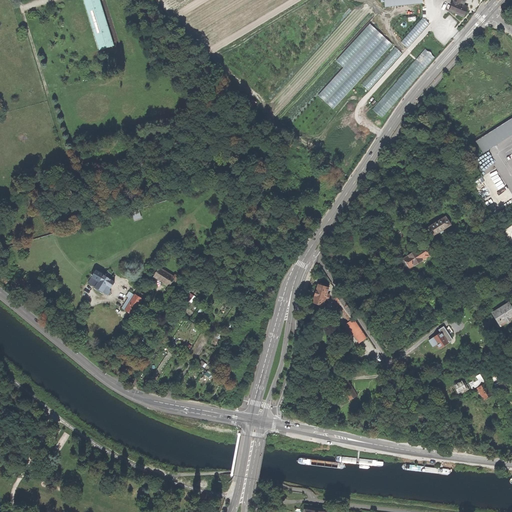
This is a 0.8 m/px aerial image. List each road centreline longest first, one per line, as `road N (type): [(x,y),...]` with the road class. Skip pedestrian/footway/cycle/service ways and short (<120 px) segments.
road 1 (residential): [(498,0),(405,110),(295,275)]
road 2 (secondary): [(0,291),(122,388),(251,420)]
road 3 (residential): [(262,422),(511,462)]
road 4 (residential): [(295,275),(251,420)]
road 5 (residential): [(262,422),(284,358),(295,275)]
